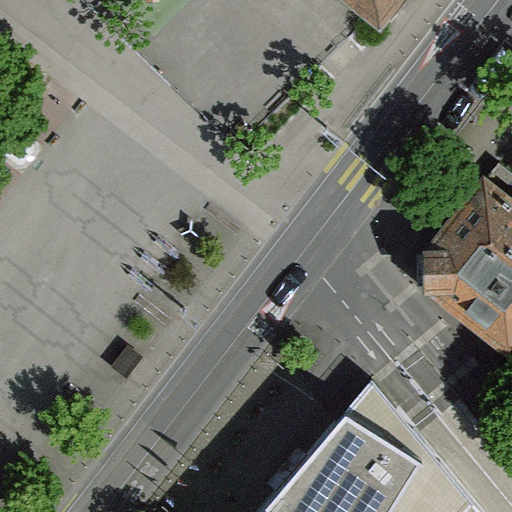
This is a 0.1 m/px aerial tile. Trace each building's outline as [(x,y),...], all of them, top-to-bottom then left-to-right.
[(368,0),(381,10),(388,0),(368,0)] [(511,202),(487,181),(430,252),(431,283),(511,347),(511,345),(511,202)] [(375,375),(348,407),(399,439),(416,427),(375,375)] [(381,511),(421,450),(399,439),(348,407),(258,511),(381,511)] [(486,511),(416,427),(399,439),(421,450),(381,511),(486,511)]
